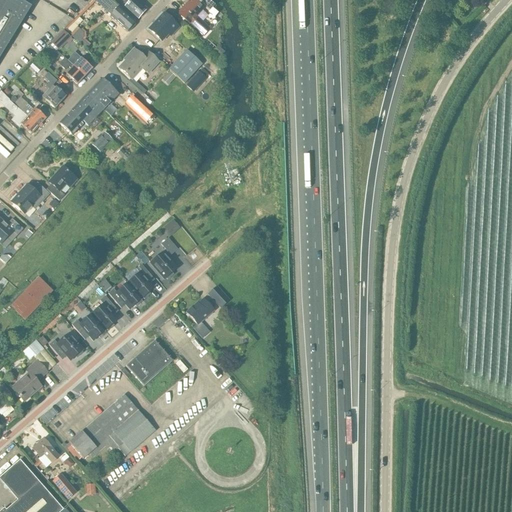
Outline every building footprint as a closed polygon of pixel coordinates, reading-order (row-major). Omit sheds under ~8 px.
[(0,0),(0,57),(31,7),(19,0),(0,0)] [(135,23),(109,0),(107,0),(101,8),(107,13),(108,12),(112,15),(111,17),(127,31),(135,23)] [(135,0),(127,0),(129,2),(125,7),(131,12),(138,19),(146,10),(139,3),(135,0)] [(205,7),(197,0),(192,0),(184,9),(183,7),(177,13),(189,24),(190,24),(203,36),(209,29),(196,17),(205,7)] [(472,0),(471,0),(466,4),(473,12),(478,7),(472,0)] [(179,27),(171,20),(164,13),(156,22),(157,23),(150,30),(149,29),(148,30),(161,42),(168,34),(170,36),(179,27)] [(58,50),(71,39),(64,31),(51,43),(58,50)] [(50,57),(51,56),(56,61),(61,56),(50,46),(44,52),(50,57)] [(131,80),(142,68),(148,73),(158,62),(147,53),(143,58),(134,50),(128,56),(130,57),(119,69),(131,80)] [(187,51),(169,69),(184,84),(202,65),(187,51)] [(68,61),(85,77),(92,69),(81,59),(74,53),(69,58),(70,59),(68,61)] [(66,75),(70,78),(77,85),(85,77),(68,61),(64,58),(58,64),(65,70),(68,67),(71,70),(66,75)] [(203,69),(187,86),(193,92),(206,78),(205,77),(208,73),(203,69)] [(42,97),(47,102),(55,109),(65,97),(53,86),(56,81),(48,73),(48,74),(44,70),(40,74),(44,78),(49,83),(46,87),(49,90),(42,97)] [(59,124),(66,131),(72,136),(84,123),(87,126),(118,94),(102,79),(59,124)] [(7,88),(2,93),(7,97),(11,92),(7,88)] [(9,100),(9,101),(18,108),(27,117),(32,113),(30,112),(32,109),(27,105),(28,104),(26,103),(21,98),(24,96),(19,91),(17,92),(9,100)] [(0,92),(0,102),(13,114),(15,116),(11,121),(15,124),(19,128),(21,126),(24,128),(31,135),(38,127),(27,117),(18,108),(9,101),(9,100),(0,92)] [(143,94),(139,99),(148,108),(153,103),(144,94),(143,94)] [(27,117),(38,127),(46,118),(35,109),(32,113),(27,117)] [(92,145),(99,152),(111,139),(103,132),(92,145)] [(121,149),(117,154),(128,165),(133,160),(121,149)] [(162,167),(156,172),(163,180),(169,174),(162,167)] [(49,183),(56,189),(59,191),(66,184),(69,187),(76,180),(62,168),(49,183)] [(27,185),(11,203),(24,215),(31,207),(35,210),(49,194),(37,183),(31,189),(27,185)] [(53,199),(48,205),(53,209),(58,204),(53,199)] [(0,219),(0,243),(1,245),(12,232),(17,236),(23,230),(12,219),(6,225),(0,219)] [(173,220),(164,228),(171,236),(180,228),(173,220)] [(161,245),(170,256),(177,250),(168,239),(161,245)] [(5,253),(0,257),(0,258),(5,263),(10,258),(5,253)] [(151,264),(164,279),(166,278),(167,280),(173,275),(172,273),(176,269),(163,253),(151,264)] [(128,283),(142,299),(143,298),(144,299),(150,295),(148,293),(153,289),(146,280),(151,276),(141,264),(136,270),(139,273),(128,283)] [(38,277),(10,307),(25,321),(53,292),(38,277)] [(142,299),(128,283),(117,293),(113,289),(108,294),(117,304),(122,300),(130,309),(135,305),(136,307),(142,302),(140,300),(142,299)] [(217,287),(208,295),(220,308),(229,300),(217,287)] [(91,314),(105,330),(106,329),(108,331),(113,326),(112,324),(117,320),(109,311),(114,307),(105,296),(99,301),(103,305),(91,314)] [(186,312),(193,321),(197,325),(213,311),(203,299),(198,303),(197,303),(186,312)] [(105,330),(91,314),(80,324),(77,320),(71,325),(80,336),(85,331),(93,340),(98,336),(99,338),(105,333),(103,331),(105,330)] [(49,345),(58,356),(63,352),(70,361),(75,357),(77,358),(82,353),(81,352),(82,350),(69,335),(57,345),(54,341),(49,345)] [(35,341),(22,352),(30,360),(33,357),(35,358),(44,350),(35,341)] [(154,341),(152,343),(125,367),(143,387),(172,361),(154,341)] [(47,373),(40,365),(37,361),(26,371),(28,373),(21,380),(22,381),(13,389),(9,385),(24,402),(41,387),(36,382),(47,373)] [(130,376),(127,372),(123,368),(120,371),(127,378),(130,376)] [(0,414),(1,415),(5,411),(10,407),(5,401),(11,396),(3,386),(0,389),(0,414)] [(67,449),(74,457),(78,461),(81,458),(83,460),(89,455),(92,459),(105,447),(107,450),(111,447),(115,452),(118,449),(125,457),(131,452),(155,431),(124,395),(69,443),(71,446),(67,449)] [(45,455),(52,463),(57,458),(50,451),(52,449),(43,440),(32,449),(41,459),(45,455)] [(37,458),(32,463),(37,468),(40,466),(37,462),(40,460),(37,458)] [(69,458),(64,461),(70,468),(74,464),(69,458)] [(60,511),(63,510),(26,468),(19,460),(0,477),(0,480),(17,500),(6,510),(4,508),(0,511),(60,511)] [(59,490),(65,496),(68,500),(76,493),(61,475),(52,481),(54,484),(59,490)] [(95,485),(86,485),(87,496),(96,495),(95,485)]
